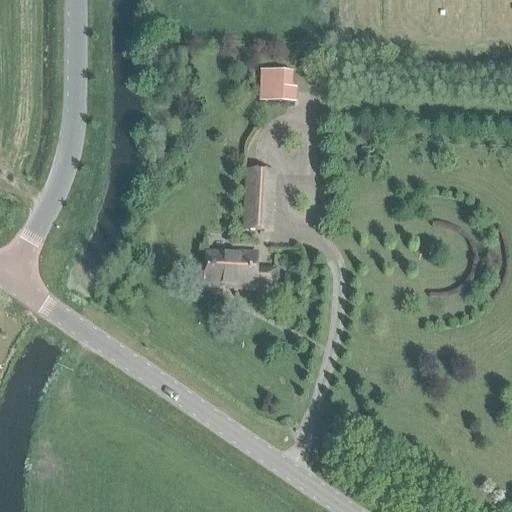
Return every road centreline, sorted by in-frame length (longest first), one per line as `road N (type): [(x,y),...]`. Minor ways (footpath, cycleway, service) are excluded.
road 1 (tertiary): [(349,511),(5,281)]
road 2 (tertiary): [(5,281),(60,182),(70,145),(74,0)]
